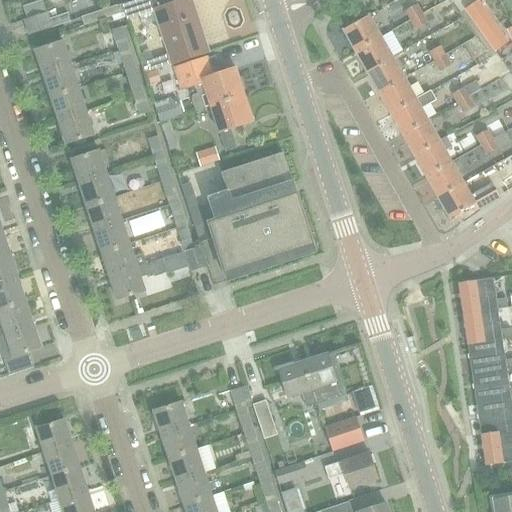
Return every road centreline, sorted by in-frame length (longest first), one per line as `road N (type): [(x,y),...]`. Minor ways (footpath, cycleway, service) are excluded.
road 1 (residential): [(93,372),(0,87)]
road 2 (residential): [(93,372),(361,282)]
road 3 (tertiary): [(361,282),(276,16)]
road 4 (tertiary): [(434,511),(361,282)]
road 5 (residential): [(511,207),(438,259),(361,282)]
road 6 (residential): [(139,511),(93,372)]
